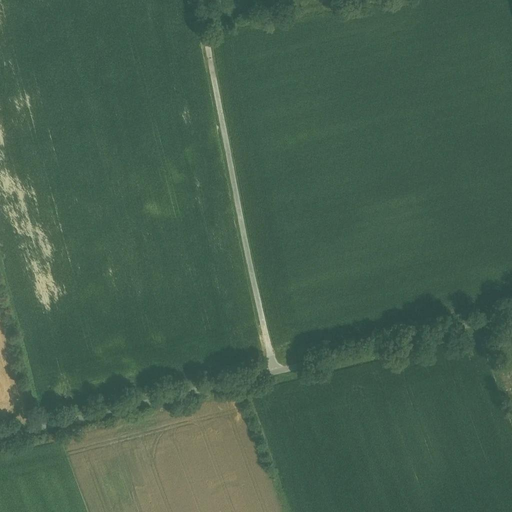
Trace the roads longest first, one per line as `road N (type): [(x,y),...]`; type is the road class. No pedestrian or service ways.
road 1 (residential): [(267,355),(198,0)]
road 2 (residential): [(0,420),(267,355)]
road 3 (residential): [(267,355),(511,303)]
